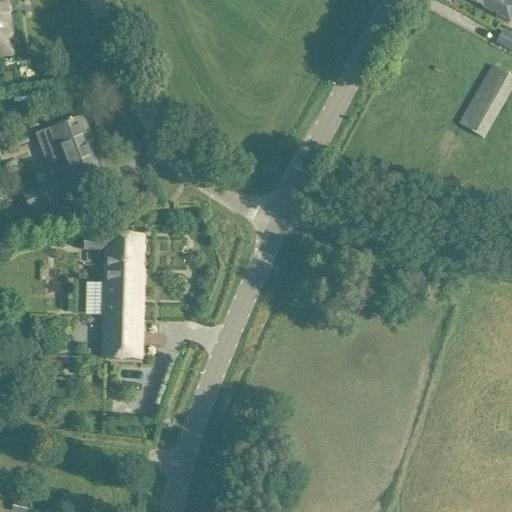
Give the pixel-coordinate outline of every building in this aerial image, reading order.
[(0,0),(0,57),(14,56),(9,18),(7,18),(6,6),(7,6),(6,0),(0,0)] [(468,0),(510,23),(511,18),(511,3),(505,0),(468,0)] [(511,37),(503,32),(497,43),(511,51),(511,37)] [(511,86),(511,77),(495,67),(462,126),(482,138),(511,86)] [(71,181),(99,170),(86,137),(89,135),(83,119),(73,123),(72,121),(68,123),(69,124),(37,136),(50,168),(64,163),(71,181)] [(63,201),(57,186),(25,199),(31,213),(63,201)] [(140,365),(144,237),(86,235),(86,246),(106,246),(103,365),(140,365)] [(175,422),(164,418),(160,428),(171,432),(175,422)]
